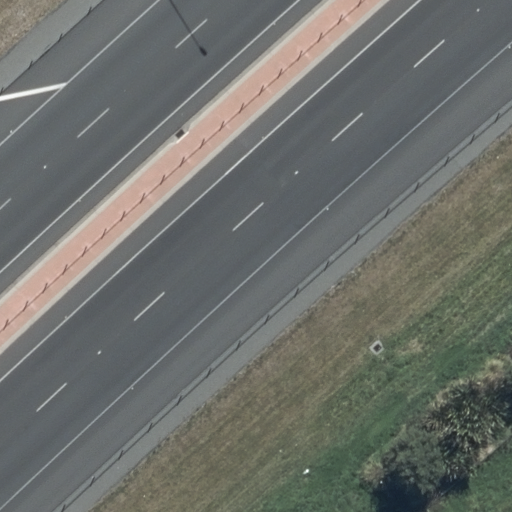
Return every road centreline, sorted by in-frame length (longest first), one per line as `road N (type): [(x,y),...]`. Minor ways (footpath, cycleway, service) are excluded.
road 1 (motorway): [(489,0),(0,445)]
road 2 (motorway): [(0,209),(229,0)]
